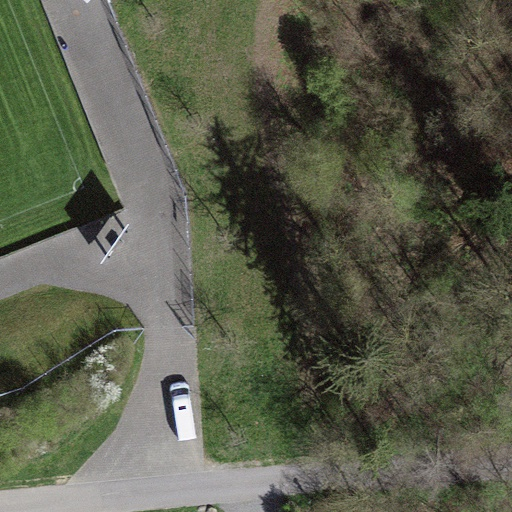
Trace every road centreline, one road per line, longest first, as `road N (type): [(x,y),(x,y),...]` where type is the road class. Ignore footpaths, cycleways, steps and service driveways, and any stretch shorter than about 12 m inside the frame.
road 1 (track): [(511,452),(243,490)]
road 2 (residential): [(243,490),(49,511)]
